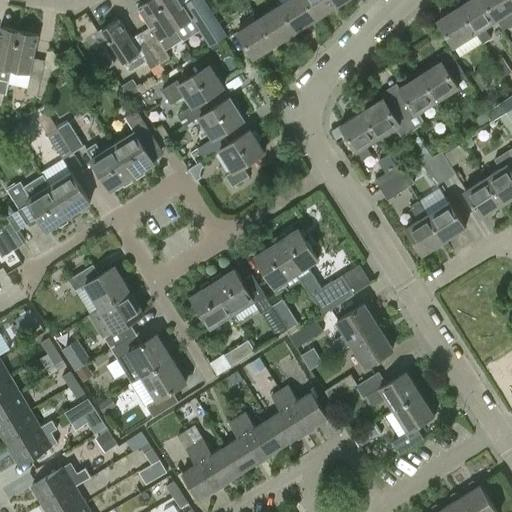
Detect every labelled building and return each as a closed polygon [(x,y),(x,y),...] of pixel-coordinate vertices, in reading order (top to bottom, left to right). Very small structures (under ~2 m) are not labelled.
[(153,29),(143,35),(160,62),(170,56),(159,39),(176,28),(157,0),(145,0),(138,5),(153,29)] [(180,0),(157,0),(176,28),(192,18),(209,44),(225,34),(204,0),(197,0),(186,8),(180,0)] [(305,0),(285,0),(279,4),(296,30),(316,17),(305,0)] [(305,0),(316,17),(337,4),(334,0),(305,0)] [(482,0),(467,0),(457,7),(480,43),(490,37),(484,26),(495,19),(482,0)] [(511,0),(482,0),(495,19),(509,11),(511,15),(511,0)] [(279,4),(258,17),(275,44),(296,30),(279,4)] [(458,57),(480,43),(457,7),(435,20),(458,57)] [(160,62),(143,35),(141,31),(132,37),(119,17),(101,28),(130,72),(147,61),(152,67),(160,62)] [(254,57),(275,44),(258,17),(237,31),(254,57)] [(0,91),(6,93),(9,82),(7,82),(18,31),(0,26),(0,91)] [(18,31),(7,82),(9,82),(27,86),(26,93),(37,96),(37,94),(44,60),(43,60),(33,58),(38,35),(18,31)] [(441,61),(419,75),(435,100),(457,87),(458,86),(462,92),(472,85),(452,54),(450,56),(442,61),(441,61)] [(493,62),(503,76),(511,71),(502,56),(493,62)] [(160,62),(152,67),(157,77),(167,72),(163,66),(160,62)] [(208,110),(201,99),(222,85),(209,64),(178,83),(176,80),(161,89),(170,104),(185,94),(192,105),(176,114),(183,126),(198,116),(208,110)] [(480,91),(490,85),(480,70),(472,75),(480,91)] [(397,87),(389,92),(413,129),(425,122),(418,111),(435,100),(419,75),(398,88),(397,87)] [(383,98),(361,111),(378,137),(395,127),(401,137),(413,129),(389,92),(381,96),(383,98)] [(511,95),(489,110),(494,118),(511,106),(511,95)] [(203,158),(218,149),(227,142),(221,132),(243,119),(229,97),(208,110),(198,116),(212,138),(197,148),(203,158)] [(511,108),(503,113),(511,131),(511,108)] [(113,144),(132,175),(154,162),(140,140),(151,133),(135,109),(125,115),(134,131),(113,144)] [(361,111),(340,125),(356,151),(360,158),(362,158),(371,153),(366,145),(378,137),(361,111)] [(486,111),(476,117),(481,125),(490,118),(486,111)] [(69,121),(58,127),(73,152),(83,145),(69,121)] [(58,127),(47,134),(62,158),(73,152),(58,127)] [(249,129),(227,142),(218,149),(232,171),(225,176),(232,186),(248,176),(242,165),(263,151),(249,129)] [(417,135),(409,140),(422,162),(431,157),(417,135)] [(132,175),(113,144),(102,151),(96,142),(86,149),(111,189),(132,175)] [(499,168),(484,177),(501,203),(511,196),(511,148),(511,147),(493,159),(499,168)] [(442,150),(431,157),(445,179),(455,172),(451,165),(444,154),(442,150)] [(431,157),(422,162),(436,184),(445,179),(431,157)] [(189,169),(196,180),(202,177),(200,175),(202,168),(204,167),(200,162),(189,169)] [(374,179),(381,189),(403,175),(396,165),(374,179)] [(49,184),(68,215),(90,202),(71,171),(49,184)] [(39,216),(47,229),(68,215),(49,184),(43,173),(23,186),(20,181),(7,189),(19,209),(28,223),(39,216)] [(409,185),(403,175),(381,189),(387,199),(409,185)] [(479,217),(501,203),(484,177),(462,190),(479,217)] [(421,253),(443,240),(426,213),(418,200),(409,205),(418,219),(405,227),(421,253)] [(447,200),(426,213),(443,240),(464,227),(447,200)] [(28,223),(19,209),(8,216),(11,221),(16,230),(28,223)] [(16,230),(11,221),(0,227),(14,249),(24,243),(16,230)] [(311,295),(311,294),(322,287),(308,265),(318,258),(298,228),(277,242),(296,272),(301,279),(311,295)] [(277,242),(255,255),(275,286),(285,279),(296,272),(277,242)] [(100,307),(129,289),(114,265),(99,274),(93,264),(68,279),(75,290),(85,283),(100,307)] [(234,268),(213,282),(223,297),(232,313),(253,299),(261,311),(262,311),(278,336),(288,329),(272,305),(252,274),(242,280),(234,268)] [(343,273),(322,287),(311,294),(323,313),(355,293),(343,273)] [(211,326),(232,313),(213,282),(191,296),(211,326)] [(117,296),(100,307),(115,330),(104,337),(111,348),(136,332),(129,321),(144,312),(129,289),(117,296)] [(283,298),(272,305),(288,329),(299,322),(283,298)] [(350,343),(377,326),(362,303),(335,321),(350,343)] [(33,313),(17,323),(24,336),(41,326),(33,313)] [(302,329),(291,336),(297,345),(322,330),(316,320),(302,329)] [(391,348),(377,326),(350,343),(364,366),(391,348)] [(132,381),(142,374),(171,356),(156,333),(142,342),(136,332),(111,348),(132,381)] [(49,350),(56,346),(49,336),(43,340),(49,350)] [(65,346),(76,368),(91,360),(80,338),(65,346)] [(256,350),(249,339),(225,355),(232,365),(256,350)] [(67,363),(56,346),(49,350),(39,357),(50,374),(67,363)] [(187,380),(171,356),(142,374),(158,399),(147,406),(154,416),(178,400),(172,390),(187,380)] [(0,380),(9,375),(0,358),(0,380)] [(259,358),(250,363),(255,372),(264,367),(259,358)] [(71,384),(78,380),(71,369),(64,374),(71,384)] [(393,409),(420,393),(405,369),(386,381),(379,370),(357,384),(355,385),(362,396),(365,395),(371,405),(385,396),(393,409)] [(350,374),(326,390),(332,400),(355,385),(357,384),(350,374)] [(0,403),(20,392),(9,375),(0,380),(0,403)] [(84,390),(78,380),(71,384),(78,394),(84,390)] [(290,386),(281,391),(305,431),(327,417),(311,391),(298,399),(290,386)] [(281,410),(268,418),(284,444),(305,431),(281,391),(272,396),(281,410)] [(0,426),(30,409),(20,392),(0,403),(0,426)] [(393,409),(385,414),(394,428),(399,436),(396,438),(391,441),(392,442),(398,452),(399,453),(412,445),(421,439),(423,437),(416,426),(434,415),(425,401),(420,393),(393,409)] [(110,397),(99,403),(104,411),(115,405),(110,397)] [(81,403),(77,405),(84,415),(94,432),(105,425),(88,398),(81,403)] [(40,426),(30,409),(0,426),(0,430),(9,445),(40,426)] [(247,412),(238,417),(263,457),(284,444),(268,418),(255,426),(247,412)] [(238,436),(225,444),(241,470),(263,457),(238,417),(230,422),(238,436)] [(52,419),(40,426),(9,445),(20,464),(58,441),(52,431),(57,427),(52,419)] [(375,421),(353,434),(360,446),(382,432),(375,421)] [(196,425),(187,430),(220,483),(241,470),(225,444),(212,452),(196,425)] [(108,430),(99,436),(107,449),(117,443),(108,430)] [(198,497),(220,483),(187,430),(179,435),(195,462),(182,471),(198,497)] [(153,447),(145,452),(152,463),(160,458),(153,447)] [(160,460),(140,471),(146,483),(166,471),(160,460)] [(32,484),(44,504),(75,485),(90,476),(85,467),(78,472),(71,461),(32,484)] [(173,495),(180,490),(173,479),(166,484),(173,495)] [(460,496),(470,511),(496,511),(477,480),(470,483),(473,488),(460,496)] [(68,511),(85,502),(75,485),(44,504),(48,511),(68,511)] [(188,501),(180,490),(173,495),(180,506),(188,501)] [(454,500),(442,508),(444,511),(470,511),(460,496),(458,492),(452,496),(454,500)] [(91,511),(85,502),(68,511),(91,511)] [(436,511),(433,511),(444,511),(442,508),(439,503),(433,507),(436,511)]
